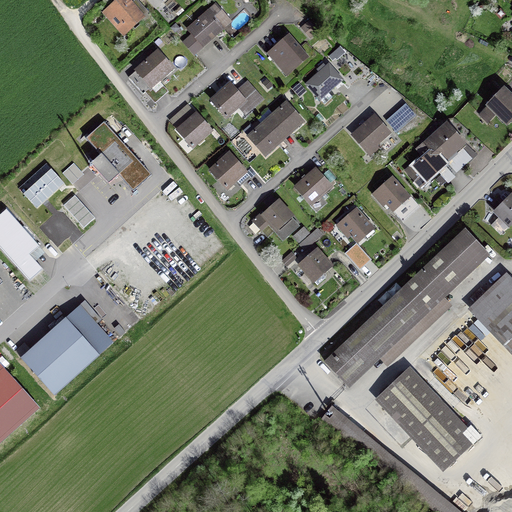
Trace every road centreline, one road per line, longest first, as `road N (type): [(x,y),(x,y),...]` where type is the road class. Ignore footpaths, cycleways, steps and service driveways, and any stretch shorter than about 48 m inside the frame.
road 1 (tertiary): [(511,156),(320,337)]
road 2 (tertiary): [(320,337),(128,511)]
road 3 (residential): [(227,223),(381,87)]
road 4 (residential): [(150,123),(286,8)]
road 5 (residential): [(150,123),(71,21),(94,0)]
road 6 (residential): [(320,337),(227,223)]
road 7 (residential): [(227,223),(150,123)]
